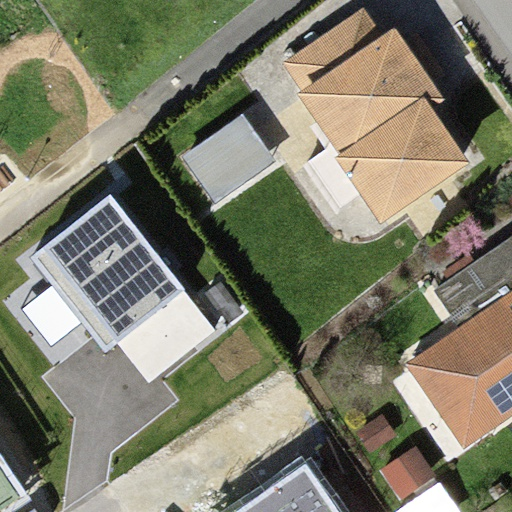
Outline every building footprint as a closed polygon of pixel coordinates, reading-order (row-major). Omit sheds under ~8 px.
[(364,0),(361,0),(275,57),(384,222),(472,164),(364,0)] [(178,288),(107,199),(35,256),(106,345),(178,288)] [(460,320),(404,357),(464,446),(511,413),(511,230),(434,282),(460,320)] [(0,511),(17,501),(0,472),(0,511)] [(329,511),(302,472),(243,511),(329,511)]
